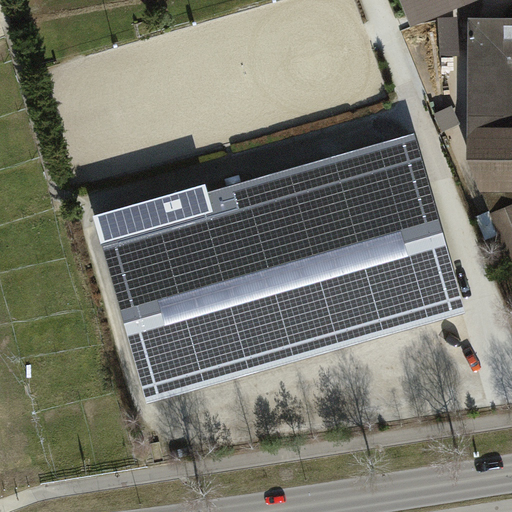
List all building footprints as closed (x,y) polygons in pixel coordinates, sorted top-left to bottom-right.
[(395,0),(406,30),(491,0),(395,0)] [(511,17),(465,18),(465,160),(480,192),(482,192),(511,192),(511,17)] [(457,18),(438,19),(440,57),(459,56),(457,18)] [(451,105),(431,115),(440,133),(460,124),(451,105)] [(205,182),(95,214),(99,226),(147,401),(467,309),(414,131),(208,193),(205,182)] [(511,204),(511,192),(482,192),(490,213),(511,204)] [(511,204),(490,213),(489,214),(511,269),(511,204)]
